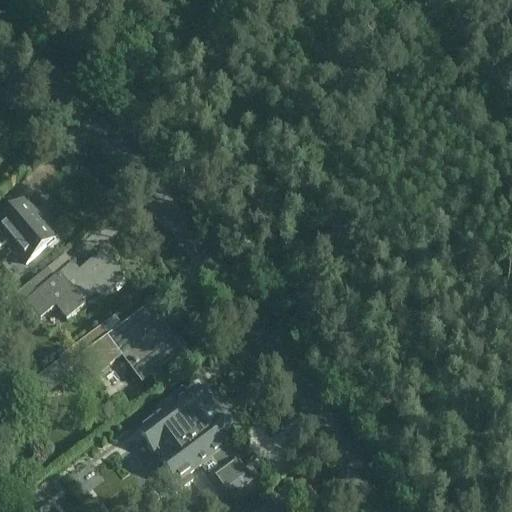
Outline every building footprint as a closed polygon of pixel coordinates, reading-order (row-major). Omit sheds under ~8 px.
[(0,254),(9,246),(27,267),(58,240),(27,205),(0,229),(0,254)] [(50,270),(20,294),(42,321),(58,308),(69,321),(87,306),(84,302),(96,292),(103,300),(127,280),(106,253),(81,272),(75,265),(58,279),(50,270)] [(102,330),(65,358),(73,369),(89,357),(101,374),(126,355),(146,382),(186,352),(153,308),(109,340),(102,330)] [(72,378),(61,362),(34,382),(45,398),(72,378)] [(204,397),(200,391),(179,406),(178,405),(164,414),(165,416),(142,433),(156,453),(158,452),(165,461),(163,463),(177,483),(213,457),(222,470),(209,480),(224,501),(250,482),(235,461),(234,462),(224,449),(236,441),(211,406),(214,404),(207,395),(204,397)] [(47,504),(37,492),(28,499),(37,511),(47,504)] [(290,511),(284,501),(266,511),(290,511)]
